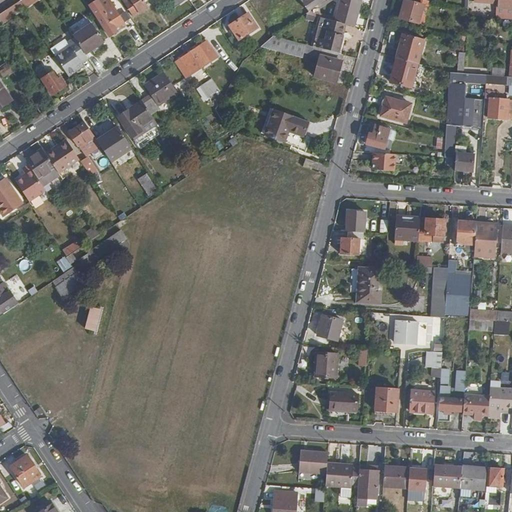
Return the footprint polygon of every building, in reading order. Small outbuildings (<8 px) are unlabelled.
[(0,23),(0,24),(39,0),(18,0),(0,11),(0,23)] [(120,17),(109,0),(103,0),(91,8),(111,38),(119,32),(117,29),(131,19),(127,13),(120,17)] [(149,8),(145,2),(147,0),(129,0),(124,3),(134,18),(149,8)] [(187,0),(169,0),(175,9),(187,0)] [(317,5),(323,0),(302,0),(310,13),(318,7),(317,5)] [(354,27),(360,2),(351,0),(340,0),(335,22),(344,24),(354,27)] [(421,22),(426,2),(417,0),(405,0),(401,17),(421,22)] [(511,16),(511,0),(499,0),(499,2),(498,16),(511,16)] [(260,28),(251,14),(231,26),(240,40),(260,28)] [(341,35),(344,24),(335,22),(320,18),(317,29),(328,32),(325,41),(313,38),(311,46),(339,54),(343,36),(341,35)] [(106,42),(93,23),(74,36),(76,39),(86,54),(87,55),(106,42)] [(420,62),(427,38),(405,32),(398,56),(420,62)] [(86,54),(76,39),(70,43),(73,47),(57,58),(60,62),(70,78),(86,67),(80,58),(86,54)] [(192,75),(215,59),(204,42),(181,57),(192,75)] [(342,62),(343,55),(339,54),(311,46),(306,45),(305,52),(321,56),(315,78),(337,83),(343,62),(342,62)] [(60,62),(57,58),(54,54),(45,59),(51,69),(60,62)] [(414,87),(420,62),(398,56),(393,75),(397,75),(395,82),(414,87)] [(192,75),(181,57),(177,61),(188,77),(192,75)] [(489,82),(489,73),(452,71),(452,79),(489,82)] [(69,86),(63,77),(59,79),(55,72),(44,80),(54,96),(69,86)] [(159,107),(180,93),(166,73),(145,86),(153,99),(145,104),(155,118),(156,120),(163,114),(159,107)] [(208,99),(220,90),(211,78),(199,86),(208,99)] [(0,109),(13,101),(0,81),(0,109)] [(511,117),(511,99),(511,98),(496,97),(497,90),(493,90),(491,116),(511,117)] [(458,144),(460,125),(483,125),(485,97),(451,95),(447,156),(457,157),(458,150),(458,144)] [(408,121),(413,104),(388,97),(383,114),(408,121)] [(140,128),(155,118),(145,104),(144,102),(120,118),(134,138),(143,132),(140,128)] [(299,147),(309,121),(274,109),(265,135),(299,147)] [(95,138),(85,123),(69,133),(80,149),(95,138)] [(385,147),(391,128),(376,124),(374,133),(370,132),(367,142),(385,147)] [(113,163),(134,149),(119,127),(99,142),(113,163)] [(437,137),(435,148),(443,149),(444,137),(437,137)] [(82,162),(69,143),(57,151),(56,149),(47,155),(61,176),(82,162)] [(475,170),(477,152),(469,152),(470,144),(458,144),(458,150),(459,150),(458,169),(475,170)] [(47,155),(44,150),(27,161),(33,170),(41,182),(45,179),(50,186),(62,177),(61,176),(47,155)] [(397,169),(398,153),(375,151),(375,161),(378,161),(377,168),(397,169)] [(100,175),(89,158),(83,162),(94,180),(100,175)] [(312,170),(315,161),(307,158),(304,166),(312,170)] [(41,182),(33,170),(26,174),(27,176),(18,183),(31,203),(47,192),(41,182)] [(160,192),(148,175),(140,180),(153,198),(160,192)] [(25,204),(7,178),(0,182),(0,211),(4,217),(25,204)] [(366,231),(367,211),(349,209),(347,229),(349,230),(365,231),(366,231)] [(421,239),(422,217),(409,217),(409,214),(397,214),(395,237),(397,237),(397,243),(406,243),(406,238),(421,239)] [(445,240),(446,218),(429,217),(429,215),(422,215),(422,217),(421,239),(428,239),(428,233),(438,233),(438,240),(445,240)] [(479,221),(479,219),(460,218),(458,245),(477,246),(477,240),(479,221)] [(497,242),(498,222),(479,221),(477,240),(497,242)] [(511,251),(511,226),(505,226),(503,251),(511,251)] [(89,244),(102,236),(96,228),(84,236),(89,244)] [(367,253),(368,238),(364,238),(365,231),(349,230),(348,237),(344,236),(342,252),(359,254),(360,252),(367,253)] [(86,268),(128,239),(122,231),(89,253),(90,255),(81,261),(86,268)] [(74,241),(62,249),(66,255),(78,247),(74,241)] [(435,265),(435,256),(420,255),(419,264),(435,265)] [(75,269),(67,258),(59,264),(66,274),(75,269)] [(456,284),(458,259),(451,259),(449,284),(456,284)] [(382,303),(385,269),(361,267),(358,301),(382,303)] [(61,298),(84,283),(75,269),(66,274),(52,284),(61,298)] [(19,306),(4,284),(0,286),(0,314),(5,312),(6,314),(19,306)] [(469,314),(471,291),(449,289),(447,313),(469,314)] [(106,335),(112,315),(90,309),(85,330),(106,335)] [(511,320),(511,310),(501,310),(501,320),(511,320)] [(339,340),(345,319),(325,313),(319,334),(339,340)] [(418,343),(419,320),(398,319),(397,335),(399,335),(399,342),(418,343)] [(366,366),(367,349),(358,349),(357,366),(366,366)] [(337,376),(339,352),(319,351),(317,375),(337,376)] [(443,367),(444,351),(435,351),(434,366),(443,367)] [(462,410),(463,399),(450,398),(451,386),(450,386),(450,373),(443,373),(439,420),(451,420),(452,409),(462,410)] [(467,390),(468,375),(460,375),(459,389),(467,390)] [(511,409),(511,386),(493,385),(492,395),(491,408),(511,409)] [(398,411),(400,388),(379,386),(377,409),(398,411)] [(358,410),(359,393),(332,391),(331,408),(358,410)] [(435,411),(436,393),(413,391),(411,410),(435,411)] [(491,408),(492,395),(467,394),(466,413),(477,413),(477,418),(484,419),(485,414),(490,415),(491,408)] [(327,462),(328,452),(299,450),(298,471),(326,473),(327,462)] [(41,478),(27,456),(10,468),(24,489),(41,478)] [(352,487),(353,467),(337,466),(337,463),(327,462),(326,473),(325,486),(352,487)] [(410,489),(411,469),(386,466),(384,487),(410,489)] [(460,489),(462,467),(436,466),(435,487),(460,489)] [(427,491),(428,468),(411,467),(411,469),(410,489),(427,491)] [(485,491),(487,469),(464,467),(463,489),(469,490),(477,490),(485,491)] [(507,480),(508,476),(505,476),(506,469),(489,468),(488,485),(504,486),(505,480),(507,480)] [(378,499),(379,471),(360,470),(358,498),(378,499)] [(477,501),(477,490),(469,490),(468,500),(477,501)] [(295,511),(297,493),(276,492),(274,511),(295,511)]
